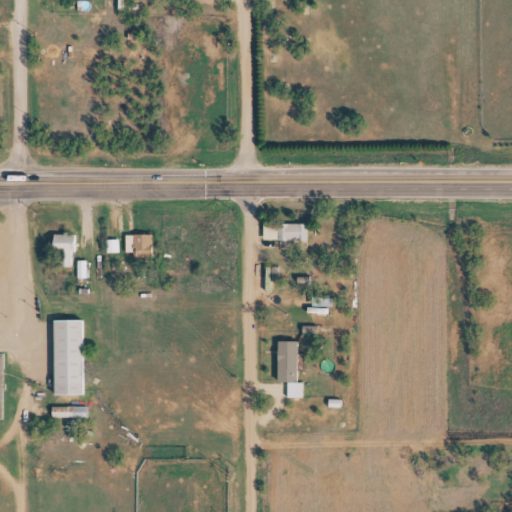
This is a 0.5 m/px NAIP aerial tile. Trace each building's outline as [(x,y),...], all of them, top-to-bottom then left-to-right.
[(266,219),(267,237),(311,236),(310,218),(266,219)] [(60,231),(61,263),(76,263),(76,247),(82,247),(82,231),(60,231)] [(128,232),(129,250),(137,250),(137,256),(158,255),(158,231),(128,232)] [(70,234),(50,234),(50,255),(55,255),(55,265),(70,265),(70,234)] [(109,236),(109,251),(123,251),(123,236),(109,236)] [(81,257),(81,275),(92,275),(91,257),(81,257)] [(277,259),(278,280),(297,279),(297,287),(317,287),(316,259),(277,259)] [(217,261),(218,270),(235,270),(235,261),(217,261)] [(317,293),(317,302),(338,303),(339,293),(317,293)] [(329,297),(310,297),(310,307),(329,307),(329,297)] [(60,316),(62,391),(90,390),(88,315),(60,316)] [(283,339),(283,377),(302,377),(302,339),(283,339)] [(271,363),(271,391),(280,391),(280,363),(271,363)] [(291,380),(291,395),(307,395),(307,380),(291,380)] [(48,415),(84,416),(84,405),(48,405),(48,415)]
